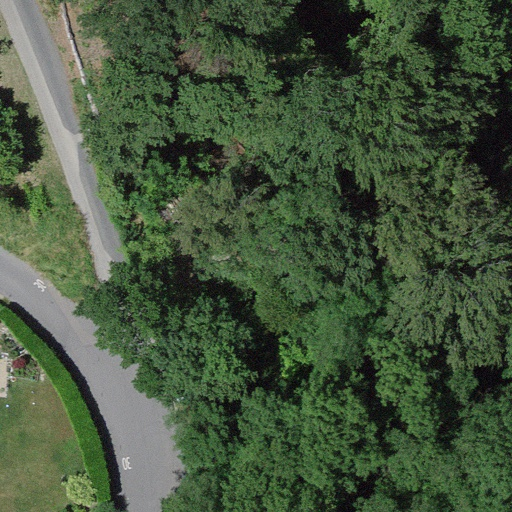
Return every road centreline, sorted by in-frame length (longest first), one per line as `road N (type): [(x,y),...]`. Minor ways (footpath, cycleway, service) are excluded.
road 1 (residential): [(2,0),(128,329),(127,390)]
road 2 (residential): [(127,390),(38,294),(0,271)]
road 3 (residential): [(147,511),(150,493),(127,390)]
